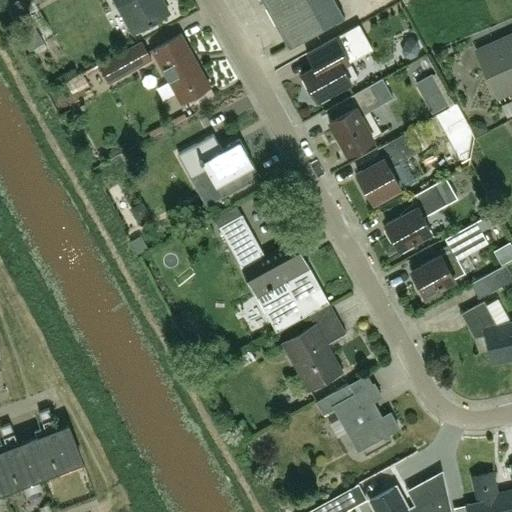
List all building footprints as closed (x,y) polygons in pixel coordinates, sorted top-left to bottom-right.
[(18,0),(17,0),(8,6),(23,32),(34,25),(26,13),(18,0)] [(116,0),(133,32),(169,12),(162,0),(116,0)] [(262,0),(289,48),(345,18),(334,0),(262,0)] [(349,62),(356,58),(373,49),(359,24),(306,52),(314,66),(302,72),(304,77),(303,82),(309,93),(314,95),(317,99),(357,76),(349,62)] [(181,101),(209,85),(180,33),(152,49),(181,101)] [(511,35),(476,53),(496,96),(511,89),(511,73),(511,71),(511,69),(511,35)] [(142,42),(123,52),(99,66),(108,83),(152,59),(142,42)] [(361,115),(394,97),(383,77),(348,97),(354,107),(329,120),(347,152),(374,137),(361,115)] [(390,167),(422,149),(412,130),(378,148),(383,158),(358,172),(373,201),(400,186),(390,167)] [(223,196),(259,176),(239,139),(221,149),(213,135),(179,154),(192,176),(207,168),(223,196)] [(388,226),(385,229),(391,240),(395,240),(399,247),(400,246),(401,248),(414,241),(417,240),(416,238),(431,230),(423,216),(457,198),(446,177),(411,197),(416,207),(413,208),(386,223),(388,226)] [(412,270),(420,284),(416,286),(425,302),(442,293),(439,287),(465,273),(458,259),(488,243),(481,231),(499,221),(494,212),(445,239),(450,248),(412,270)] [(220,227),(258,295),(277,330),(329,302),(294,240),(265,256),(242,215),(220,227)] [(479,298),(511,278),(511,274),(505,263),(471,283),(479,298)] [(503,298),(489,303),(497,324),(511,318),(503,298)] [(511,322),(498,326),(484,300),(461,312),(476,339),(487,336),(493,362),(511,357),(511,322)] [(327,343),(347,332),(330,303),(309,314),(314,323),(283,341),(309,387),(342,369),(327,343)] [(399,427),(391,412),(382,417),(373,401),(382,396),(375,384),(357,394),(351,382),(316,401),(324,415),(336,409),(358,450),(399,427)] [(30,438),(44,476),(82,462),(68,424),(57,428),(49,408),(35,413),(43,433),(30,438)] [(243,440),(252,435),(243,419),(234,424),(243,440)] [(0,449),(0,477),(5,491),(44,476),(30,438),(17,443),(10,423),(0,426),(0,438),(4,448),(0,449)] [(290,511),(297,511),(345,486),(334,465),(280,494),(290,511)] [(511,511),(511,465),(511,466),(511,490),(497,493),(492,472),(472,477),(478,501),(466,503),(468,511),(511,511)] [(450,511),(445,490),(428,499),(416,505),(416,507),(409,510),(396,486),(371,500),(377,511),(450,511)] [(303,511),(347,511),(340,496),(303,511)]
